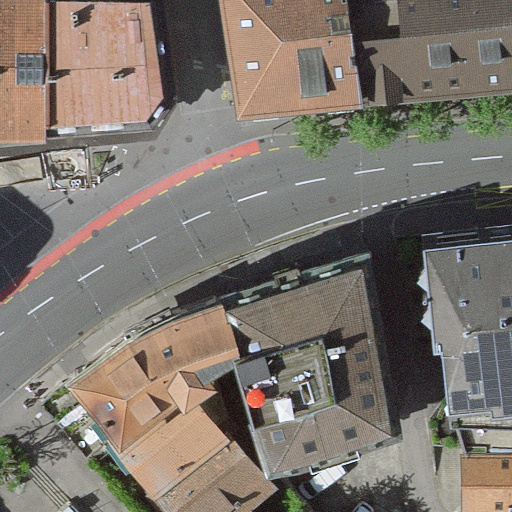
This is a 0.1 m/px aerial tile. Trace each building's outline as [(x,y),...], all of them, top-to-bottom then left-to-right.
[(0,0),(0,117),(37,117),(37,106),(34,0),(0,0)] [(145,0),(34,0),(37,106),(148,103),(145,0)] [(220,0),(229,93),(351,83),(343,0),(220,0)] [(511,0),(343,0),(351,83),(511,68),(511,0)] [(511,218),(427,230),(441,439),(460,442),(511,443),(511,218)] [(352,223),(219,265),(231,306),(267,421),(401,380),(352,223)] [(192,327),(204,317),(231,306),(219,265),(95,317),(24,382),(71,433),(101,406),(143,452),(205,396),(169,357),(191,337),(197,332),(192,327)] [(205,396),(143,452),(127,466),(168,511),(177,511),(191,500),(201,511),(250,511),(265,499),(240,472),(259,455),(205,396)] [(511,443),(460,442),(458,503),(511,504),(511,443)]
